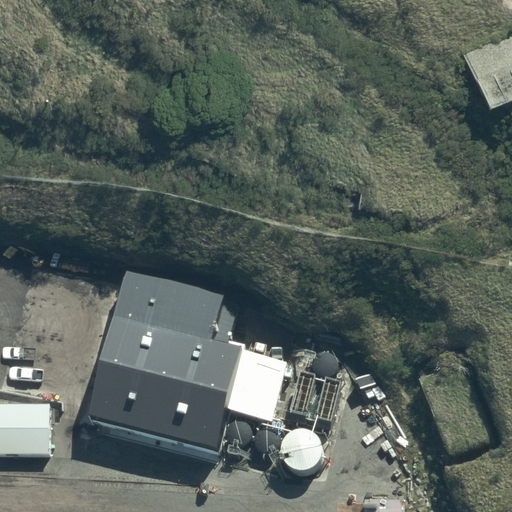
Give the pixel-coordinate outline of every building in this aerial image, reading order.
[(511,31),(511,30),(465,52),(495,116),(511,108),(511,31)] [(237,300),(126,271),(87,415),(214,449),(224,409),(272,422),(288,361),(225,345),(237,300)] [(312,365),(313,370),(316,373),(320,376),(324,377),(329,377),(333,375),(336,372),(338,368),(338,363),(337,359),(335,355),(331,352),(327,351),(323,351),(320,352),(317,354),(314,357),(313,361),(312,365)] [(422,385),(452,460),(496,441),(458,351),(419,368),(426,383),(422,385)] [(340,382),(299,373),(289,413),(330,422),(340,382)] [(50,411),(0,411),(0,461),(50,461),(50,411)] [(226,435),(227,439),(230,443),(233,445),(238,447),(242,446),(246,444),(250,441),(252,437),(252,433),(251,428),(248,424),(245,422),(241,421),(237,421),(233,422),(230,424),(228,427),(226,430),(226,435)] [(284,458),(287,464),(293,468),(299,470),(306,470),(312,468),(318,464),(321,458),(323,451),(323,444),(320,438),(315,433),(309,430),(302,429),(296,430),(290,433),(285,438),(282,445),(282,451),(284,458)] [(252,444),(253,448),(256,452),(260,455),(264,456),(269,456),(273,454),(276,450),(278,446),(279,442),(277,437),(275,434),(271,431),(267,430),(264,430),(260,431),(257,433),(254,436),(253,439),(252,444)] [(403,511),(404,499),(365,499),(365,511),(403,511)]
